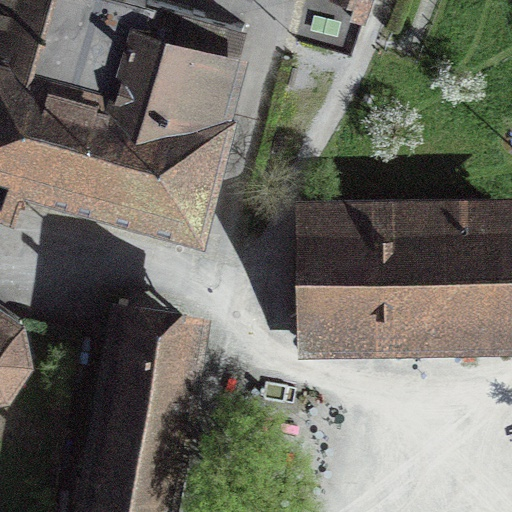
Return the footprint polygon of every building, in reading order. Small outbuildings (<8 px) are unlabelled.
[(0,0),(0,201),(6,203),(9,195),(2,192),(10,165),(48,176),(129,199),(196,218),(224,111),(220,110),(244,26),(152,0),(0,0)] [(364,0),(336,0),(362,9),(364,0)] [(504,212),(305,215),(308,319),(406,318),(505,317),(504,212)] [(129,298),(119,296),(111,343),(109,342),(81,511),(160,511),(162,499),(193,321),(126,311),(129,298)] [(0,388),(7,388),(28,355),(21,317),(0,303),(0,388)]
